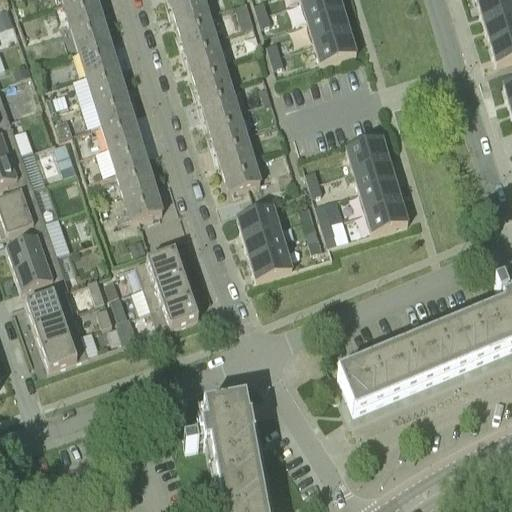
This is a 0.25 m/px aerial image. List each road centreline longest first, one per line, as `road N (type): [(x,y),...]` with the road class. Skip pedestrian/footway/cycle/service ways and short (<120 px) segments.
road 1 (residential): [(247,359),(128,0)]
road 2 (residential): [(247,359),(511,250)]
road 3 (residential): [(435,0),(511,249)]
road 4 (residential): [(35,432),(247,359)]
road 5 (residential): [(511,393),(325,471)]
road 6 (residential): [(325,471),(247,359)]
road 7 (tertiary): [(399,511),(511,450)]
